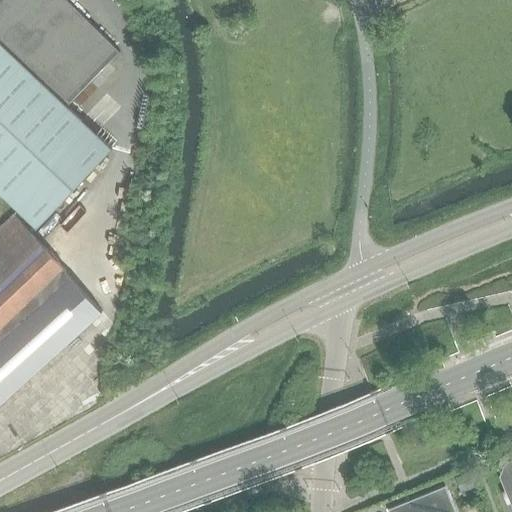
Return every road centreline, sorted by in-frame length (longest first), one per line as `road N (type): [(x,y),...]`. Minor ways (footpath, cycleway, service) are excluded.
road 1 (tertiary): [(352,283),(0,482)]
road 2 (unclassified): [(352,283),(368,132),(355,0)]
road 3 (residential): [(320,511),(352,283)]
road 4 (tertiary): [(511,217),(352,283)]
